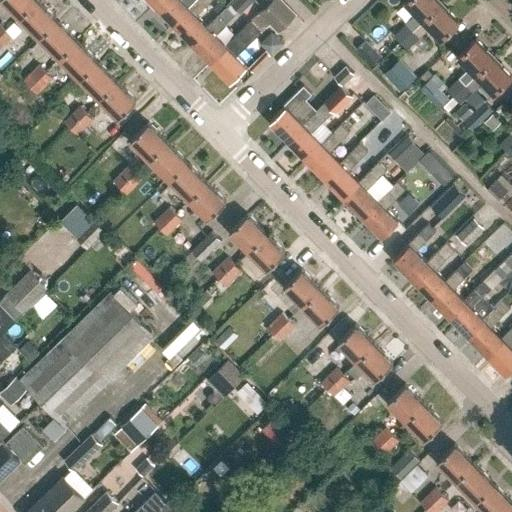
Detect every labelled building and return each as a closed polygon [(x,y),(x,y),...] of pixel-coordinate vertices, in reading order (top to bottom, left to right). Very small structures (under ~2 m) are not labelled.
[(2,0),(20,18),(38,0),(37,0),(2,0)] [(57,20),(38,0),(20,18),(39,38),(57,20)] [(159,0),(155,4),(174,23),(190,7),(188,6),(182,0),(159,0)] [(194,0),(188,6),(190,7),(174,23),(193,42),(208,26),(207,25),(196,14),(210,0),(194,0)] [(233,0),(232,1),(242,11),(253,0),(233,0)] [(270,0),(259,12),(269,22),(277,30),(294,13),(281,0),(270,0)] [(393,35),(400,42),(440,3),(437,0),(405,0),(404,1),(415,13),(393,35)] [(220,1),(213,7),(219,14),(226,7),(220,1)] [(440,38),(458,21),(440,3),(400,42),(407,49),(429,27),(440,38)] [(219,14),(207,25),(208,26),(193,42),(211,61),(227,45),(226,44),(215,33),(234,15),(226,7),(219,14)] [(227,45),(211,61),(230,80),(246,65),(236,55),(262,29),(252,19),(226,44),(227,45)] [(77,40),(57,20),(39,38),(58,57),(77,40)] [(0,47),(11,37),(5,30),(0,35),(0,47)] [(446,89),(453,96),(493,57),(475,38),(457,55),(468,67),(446,89)] [(96,60),(77,40),(58,57),(78,77),(96,60)] [(382,55),(366,40),(356,50),(372,66),(382,55)] [(511,76),(493,57),(453,96),(460,103),(482,81),(493,93),(511,76)] [(417,76),(400,58),(384,73),(400,91),(417,76)] [(97,97),(115,79),(96,60),(78,77),(97,97)] [(30,85),(45,71),(38,64),(24,79),(30,85)] [(343,84),(354,73),(346,64),(335,76),(342,83),(343,84)] [(52,77),(45,71),(30,85),(37,92),(52,77)] [(117,117),(135,100),(115,79),(97,97),(100,100),(93,106),(99,111),(105,105),(117,117)] [(336,112),(353,95),(343,84),(342,83),(324,100),(336,112)] [(289,139),(305,124),(303,123),(317,109),(306,99),(311,93),(303,84),(284,103),(286,105),(270,120),(289,139)] [(473,129),(493,109),(484,100),(473,110),(465,102),(456,111),(473,129)] [(381,117),(388,110),(380,102),(373,109),(381,117)] [(322,120),(330,112),(322,104),(313,113),(304,122),(303,123),(305,124),(289,139),(308,158),(323,143),(322,142),(333,131),(322,120)] [(79,105),(64,119),(71,126),(85,111),(79,105)] [(511,130),(499,144),(506,151),(511,144),(511,108),(510,110),(511,112),(511,130)] [(92,118),(85,111),(71,126),(77,133),(92,118)] [(493,129),(501,122),(492,113),(485,121),(493,129)] [(131,139),(150,159),(168,142),(148,122),(131,139)] [(393,135),(380,122),(363,139),(376,152),(393,135)] [(333,131),(322,142),(323,143),(308,158),(326,177),(342,162),(341,161),(330,149),(348,131),(341,123),(333,131)] [(408,134),(390,152),(399,162),(417,144),(408,134)] [(187,161),(168,142),(150,159),(169,178),(187,161)] [(359,142),(341,161),(342,162),(326,177),(345,196),(360,181),(359,179),(348,169),(367,150),(359,142)] [(107,145),(94,158),(102,166),(116,153),(107,145)] [(188,198),(206,181),(187,161),(169,178),(188,198)] [(379,200),(378,198),(367,187),(386,169),(377,161),(359,179),(360,181),(345,196),(363,215),(379,200)] [(120,185),(135,171),(128,165),(114,179),(120,185)] [(141,178),(135,171),(120,185),(127,192),(141,178)] [(509,189),(498,178),(490,186),(501,197),(509,189)] [(386,207),(405,188),(397,179),(378,198),(379,200),(363,215),(383,234),(398,219),(386,207)] [(207,218),(225,200),(206,181),(188,198),(207,218)] [(445,215),(466,193),(455,182),(434,204),(445,215)] [(161,227),(175,213),(168,206),(154,220),(161,227)] [(182,220),(175,213),(161,227),(167,234),(182,220)] [(230,230),(248,249),(266,232),(247,213),(230,230)] [(466,244),(484,227),(474,217),(456,234),(466,244)] [(93,219),(75,236),(87,248),(105,230),(93,219)] [(428,261),(427,260),(416,249),(436,230),(428,222),(408,242),(409,243),(394,258),(412,277),(428,261)] [(221,239),(213,230),(193,250),(201,259),(221,239)] [(266,268),(284,251),(266,232),(248,249),(266,268)] [(480,261),(494,246),(486,239),(472,253),(480,261)] [(447,281),(445,279),(435,268),(454,249),(446,241),(427,260),(428,261),(412,277),(431,296),(447,281)] [(133,252),(125,261),(155,288),(163,278),(133,252)] [(219,278),(234,263),(227,256),(212,271),(219,278)] [(465,300),(464,298),(453,287),(473,268),(464,260),(445,279),(447,281),(431,296),(450,315),(465,300)] [(241,270),(234,263),(219,278),(226,285),(241,270)] [(302,305),(302,304),(320,287),(301,268),(283,285),(294,297),(280,310),(282,312),(288,319),(302,305)] [(0,334),(2,333),(47,287),(29,270),(0,300),(0,334)] [(484,319),(482,317),(472,306),(491,287),(483,279),(464,298),(465,300),(450,315),(468,334),(484,319)] [(271,282),(256,296),(265,304),(279,290),(271,282)] [(320,323),(338,306),(320,287),(302,304),(302,305),(320,323)] [(63,421),(152,333),(109,290),(43,355),(31,367),(20,377),(19,378),(28,387),(63,421)] [(503,338),(501,336),(491,325),(510,306),(502,298),(482,317),(484,319),(468,334),(487,353),(503,338)] [(282,312),(267,327),(274,333),(288,319),(282,312)] [(295,325),(288,319),(274,333),(280,340),(295,325)] [(374,342),(356,323),(338,341),(349,352),(338,362),(345,369),(355,359),(356,360),(374,342)] [(218,335),(227,343),(236,333),(227,325),(218,335)] [(487,353),(506,373),(511,366),(511,347),(511,325),(501,336),(503,338),(487,353)] [(0,361),(15,346),(2,333),(0,334),(0,361)] [(393,361),(374,342),(356,360),(357,360),(349,369),(358,377),(366,369),(375,378),(393,361)] [(31,367),(43,355),(32,345),(20,356),(31,367)] [(208,378),(225,396),(245,375),(228,358),(208,378)] [(328,387),(343,373),(337,366),(322,381),(328,387)] [(280,401),(303,379),(294,369),(271,392),(280,401)] [(335,394),(350,380),(343,373),(328,387),(335,394)] [(0,391),(12,403),(28,387),(19,378),(20,377),(17,375),(0,391)] [(165,402),(193,389),(186,375),(158,388),(165,402)] [(387,401),(406,420),(424,402),(405,383),(387,401)] [(425,439),(443,421),(424,402),(406,420),(425,439)] [(114,433),(131,450),(161,420),(146,405),(143,408),(141,407),(114,433)] [(53,433),(63,422),(54,414),(44,425),(53,433)] [(25,462),(42,445),(23,425),(6,442),(3,438),(0,440),(0,476),(20,457),(25,462)] [(385,426),(370,441),(377,448),(392,433),(385,426)] [(74,470),(101,443),(91,433),(64,459),(74,470)] [(399,440),(392,433),(377,448),(384,455),(399,440)] [(438,461),(457,480),(475,463),(455,443),(438,461)] [(401,477),(420,459),(410,448),(391,466),(401,477)] [(174,460),(193,479),(204,468),(185,449),(174,460)] [(116,492),(138,471),(124,456),(102,477),(116,492)] [(144,477),(155,465),(146,457),(136,468),(144,477)] [(418,462),(399,480),(411,492),(429,474),(418,462)] [(476,500),(494,482),(475,463),(457,480),(476,500)] [(67,511),(84,496),(64,475),(26,511),(67,511)] [(501,511),(511,502),(511,501),(494,482),(476,500),(488,511),(501,511)] [(353,484),(344,488),(349,499),(358,494),(353,484)] [(426,507),(441,493),(434,486),(419,500),(426,507)] [(188,511),(178,501),(172,507),(156,490),(134,511),(188,511)] [(107,511),(118,502),(107,491),(87,510),(88,511),(86,511),(107,511)] [(224,511),(232,503),(222,493),(214,500),(224,511)] [(434,511),(447,500),(441,493),(426,507),(430,511),(434,511)] [(511,511),(511,502),(501,511),(511,511)]
